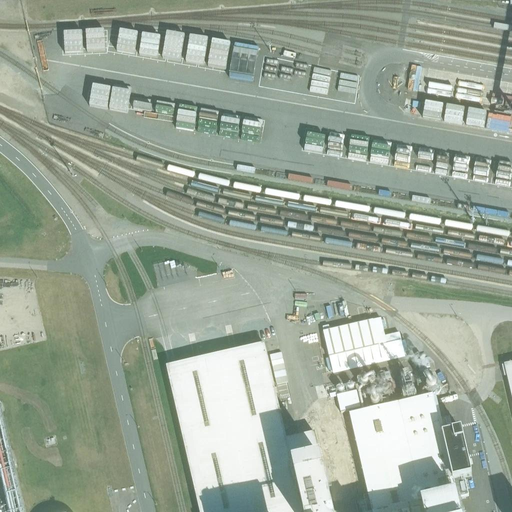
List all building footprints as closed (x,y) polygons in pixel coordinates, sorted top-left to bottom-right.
[(138,62),(150,63),(152,36),(139,36),(138,62)] [(164,65),(167,39),(154,38),(151,64),(164,65)] [(251,86),(258,49),(235,45),(228,81),(251,86)] [(352,94),(353,76),(335,76),(334,93),(352,94)] [(94,84),(91,92),(108,98),(111,90),(94,84)] [(119,92),(116,104),(133,108),(135,96),(119,92)] [(138,100),(136,108),(154,112),(156,104),(138,100)] [(404,111),(417,116),(421,105),(408,100),(404,111)] [(156,112),(174,115),(176,104),(158,101),(156,112)] [(178,111),(177,126),(196,127),(197,112),(178,111)] [(199,129),(217,130),(218,114),(200,113),(199,129)] [(235,140),(238,117),(224,116),(221,138),(235,140)] [(258,132),(259,121),(245,121),(245,132),(258,132)] [(321,148),(322,136),(308,135),(307,147),(321,148)] [(327,157),(341,159),(344,141),(331,138),(327,157)] [(352,141),(351,147),(364,149),(365,143),(352,141)] [(350,150),(349,161),(363,161),(363,150),(350,150)] [(436,170),(448,171),(448,155),(437,154),(436,170)] [(416,155),(416,173),(429,173),(429,161),(430,161),(430,155),(416,155)] [(466,174),(468,163),(454,160),(452,171),(466,174)] [(489,177),(489,164),(475,163),(474,177),(489,177)] [(495,177),(506,180),(509,168),(498,165),(495,177)] [(333,377),(405,360),(400,335),(385,338),(381,320),(323,334),(333,377)] [(173,368),(167,370),(199,511),(332,511),(314,436),(287,442),(266,348),(173,368)] [(418,364),(420,375),(432,373),(429,361),(418,364)] [(415,395),(410,378),(401,381),(406,402),(417,400),(415,395)] [(361,386),(361,388),(361,389),(362,390),(363,391),(364,391),(366,391),(367,391),(368,390),(369,389),(369,387),(369,386),(369,385),(368,384),(366,383),(365,383),(363,383),(362,384),(361,385),(361,386)] [(428,394),(429,395),(431,395),(433,395),(434,395),(436,394),(437,392),(437,390),(437,389),(436,387),(435,386),(433,385),(432,385),(430,385),(428,386),(427,387),(427,389),(427,391),(427,392),(428,394)] [(353,386),(351,386),(339,388),(339,389),(338,390),(338,392),(339,394),(340,395),(341,395),(353,393),(354,391),(355,390),(355,388),(354,387),(353,386)] [(383,397),(394,394),(393,386),(381,389),(383,397)] [(356,394),(337,398),(341,415),(360,411),(356,394)] [(458,511),(433,398),(350,417),(371,511),(458,511)] [(372,407),(373,408),(374,408),(375,409),(376,409),(378,408),(379,407),(379,406),(379,405),(379,403),(378,402),(377,401),(376,401),(375,401),(373,401),(372,402),(372,403),(371,404),(371,406),(372,407)] [(25,511),(1,405),(0,405),(0,474),(0,476),(0,475),(0,480),(1,480),(7,503),(4,504),(4,508),(0,508),(0,511),(25,511)] [(330,411),(332,420),(340,418),(338,409),(330,411)]
